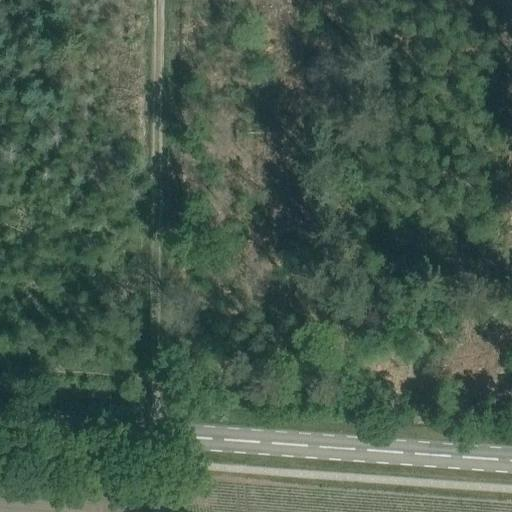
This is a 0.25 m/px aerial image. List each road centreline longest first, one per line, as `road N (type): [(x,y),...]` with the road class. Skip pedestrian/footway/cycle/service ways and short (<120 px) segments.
road 1 (secondary): [(0,425),(511,461)]
road 2 (track): [(153,437),(161,0)]
